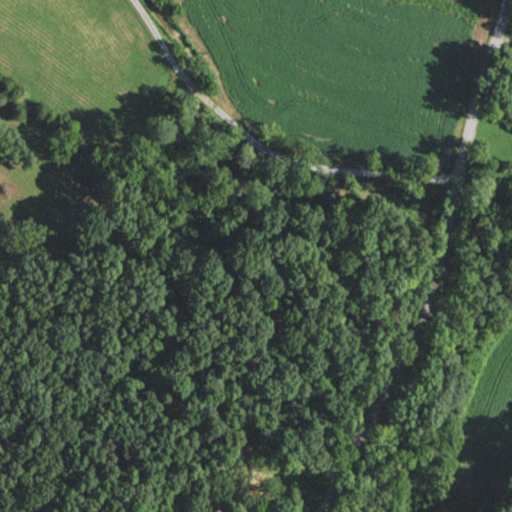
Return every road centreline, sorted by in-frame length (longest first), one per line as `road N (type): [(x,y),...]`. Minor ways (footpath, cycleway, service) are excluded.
road 1 (residential): [(309,511),(410,278),(410,224),(437,202),(511,16)]
road 2 (residential): [(410,224),(244,143),(77,0)]
road 3 (residential): [(295,511),(0,324)]
